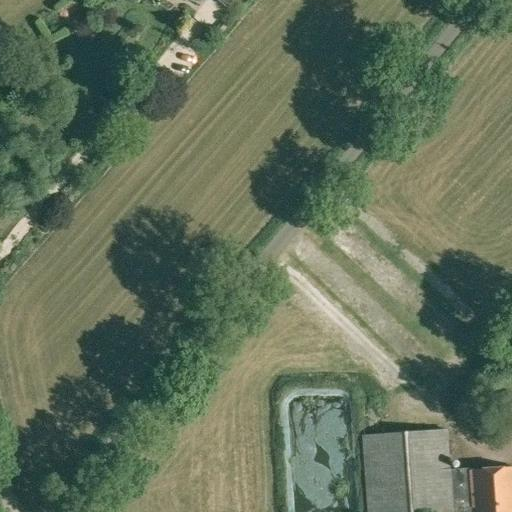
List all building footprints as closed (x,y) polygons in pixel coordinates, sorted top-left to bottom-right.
[(160,83),(160,84),(160,85),(160,86),(161,87),(161,88),(162,89),(163,90),(164,90),(164,91),(165,91),(166,91),(167,91),(167,92),(168,92),(169,91),(170,91),(171,91),(172,90),(173,90),(174,89),(175,88),(175,87),(176,86),(176,85),(176,84),(176,83),(176,82),(176,81),(175,80),(175,79),(174,78),(173,77),(172,76),(171,76),(170,75),(169,75),(168,75),(167,75),(166,75),(165,76),(164,76),(163,77),(162,78),(161,79),(161,80),(160,81),(160,82),(160,83)] [(302,303),(345,341),(358,326),(316,288),(302,303)] [(499,385),(509,374),(495,361),(484,372),(499,385)] [(511,416),(511,393),(498,400),(507,419),(511,416)] [(449,469),(446,429),(361,436),(367,511),(511,511),(511,467),(469,471),(468,468),(449,469)]
